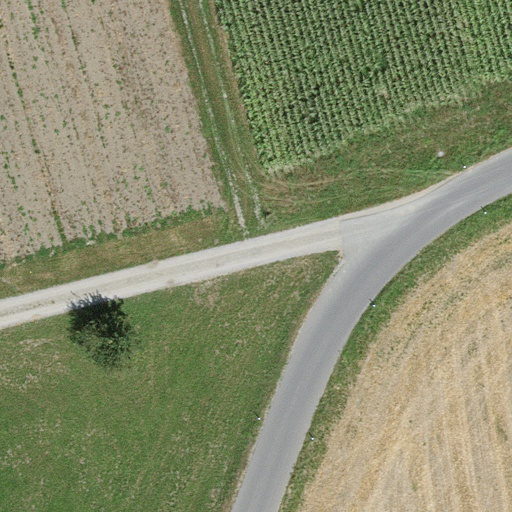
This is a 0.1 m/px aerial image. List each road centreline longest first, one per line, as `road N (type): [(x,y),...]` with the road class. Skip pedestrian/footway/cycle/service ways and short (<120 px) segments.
road 1 (unclassified): [(511,169),(441,208),(348,293),(303,381),(254,511)]
road 2 (track): [(0,316),(333,235),(402,238)]
